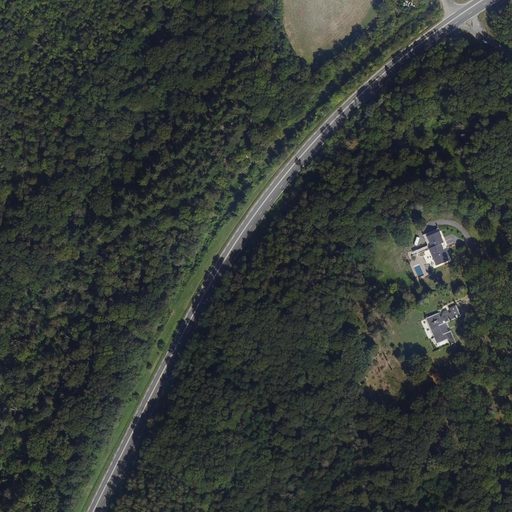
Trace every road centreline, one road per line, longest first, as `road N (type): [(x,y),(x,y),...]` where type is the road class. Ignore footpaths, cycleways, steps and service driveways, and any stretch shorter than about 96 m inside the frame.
road 1 (primary): [(95,511),(193,317),(265,203),(359,98),(447,26)]
road 2 (track): [(0,307),(133,225),(233,181),(254,162)]
road 3 (track): [(254,162),(390,34),(398,0)]
road 4 (track): [(384,0),(361,36),(242,132),(246,157)]
road 5 (track): [(249,125),(247,0)]
